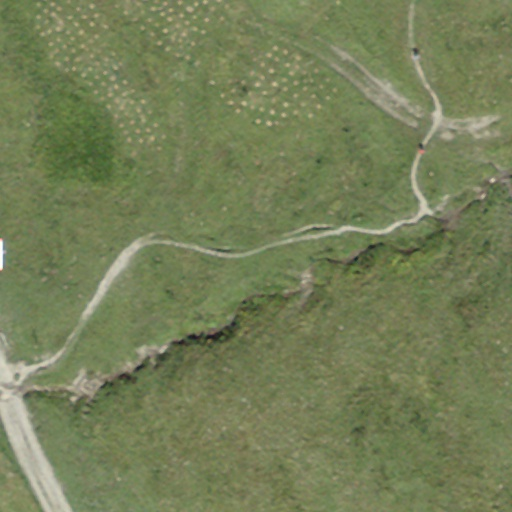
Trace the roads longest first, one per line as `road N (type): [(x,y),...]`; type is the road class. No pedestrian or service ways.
road 1 (track): [(511,109),(494,125),(443,128),(397,102),(334,46),(230,0)]
road 2 (track): [(7,377),(27,455),(57,511)]
